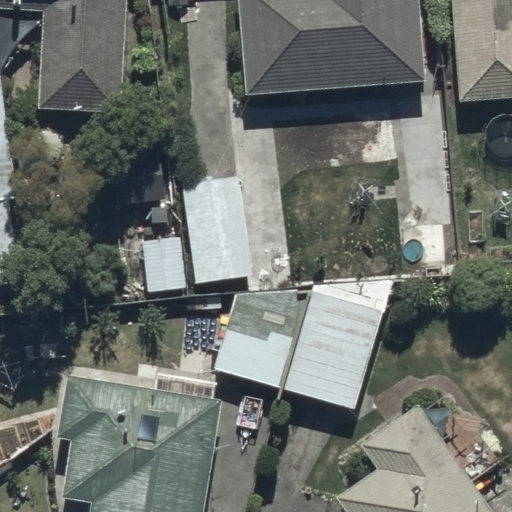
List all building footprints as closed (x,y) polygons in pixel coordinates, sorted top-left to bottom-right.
[(0,0),(42,2),(37,99),(120,103),(125,0),(0,0)] [(417,0),(238,0),(245,85),(423,71),(417,0)] [(511,0),(450,0),(458,92),(511,88),(511,0)] [(0,71),(0,190),(16,189),(0,71)] [(511,107),(468,109),(471,163),(511,161),(511,107)] [(251,269),(238,170),(181,177),(194,276),(251,269)] [(235,284),(214,362),(352,403),(391,273),(235,284)] [(197,511),(218,389),(67,364),(57,431),(72,433),(62,492),(87,496),(83,511),(197,511)] [(349,499),(331,511),(498,511),(419,395),(360,436),(373,456),(337,481),(349,499)]
